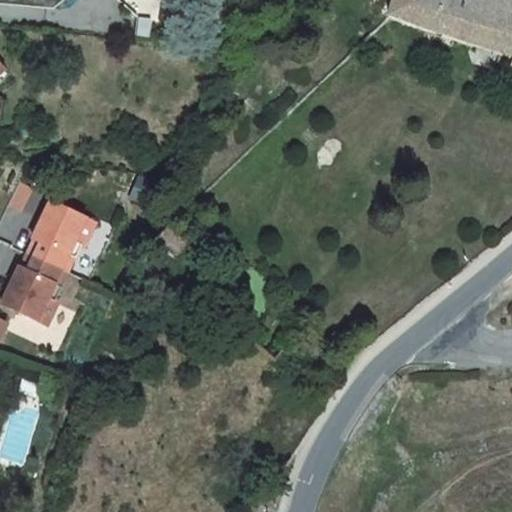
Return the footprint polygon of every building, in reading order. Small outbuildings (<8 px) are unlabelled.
[(396,0),(392,17),(511,56),(511,65),(511,67),(511,66),(511,2),(504,0),(396,0)] [(27,189),(16,183),(5,203),(16,209),(27,189)] [(17,267),(0,303),(45,326),(57,302),(54,301),(47,298),(74,243),(80,246),(83,247),(94,224),(49,202),(31,238),(39,243),(26,271),(17,267)] [(176,223),(157,241),(176,257),(192,238),(176,223)] [(39,243),(31,238),(17,267),(26,271),(39,243)] [(80,246),(74,243),(47,298),(54,301),(80,246)]
